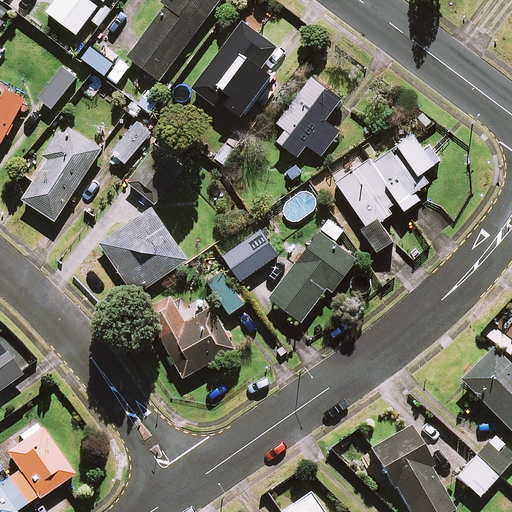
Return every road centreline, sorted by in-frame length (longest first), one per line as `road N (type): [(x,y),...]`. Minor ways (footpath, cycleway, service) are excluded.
road 1 (residential): [(185,489),(398,336),(511,222)]
road 2 (residential): [(0,265),(75,338),(185,489)]
road 3 (tertiary): [(358,0),(511,116)]
